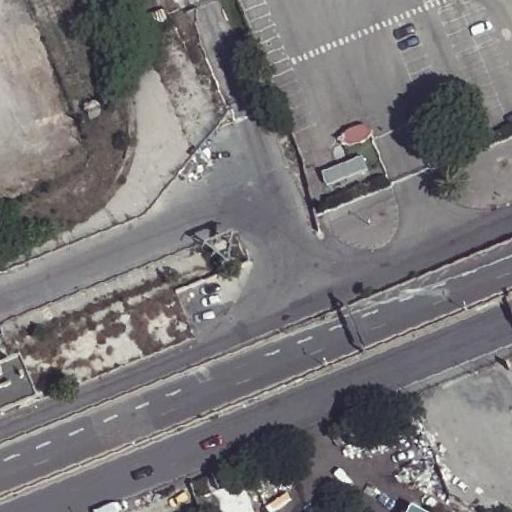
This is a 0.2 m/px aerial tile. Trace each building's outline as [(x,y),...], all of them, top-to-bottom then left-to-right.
[(37,27),(11,36),(22,66),(48,57),(37,27)] [(339,140),(340,145),(340,146),(344,147),(346,147),(357,144),(365,138),(366,137),(365,133),(365,132),(360,129),(358,129),(350,131),(348,132),(340,139),(339,140)] [(12,358),(14,362),(30,404),(195,338),(177,292),(12,358)] [(0,415),(30,404),(14,362),(0,367),(0,415)] [(251,511),(241,483),(195,500),(199,511),(251,511)]
